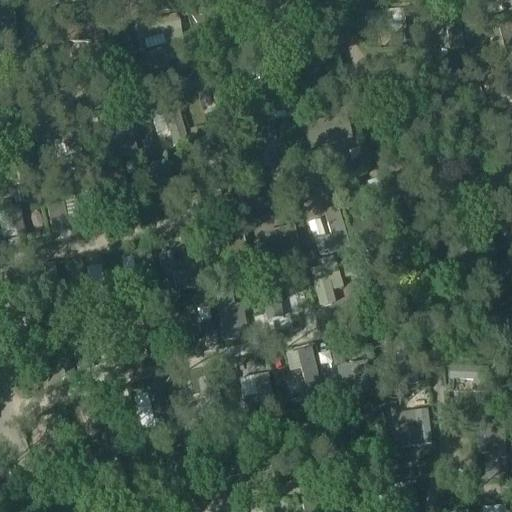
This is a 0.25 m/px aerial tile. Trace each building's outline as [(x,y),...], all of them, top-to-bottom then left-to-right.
[(142,0),(127,0),(129,7),(129,9),(144,6),(142,0)] [(215,0),(191,16),(199,28),(214,18),(227,38),(242,28),(223,0),(215,0)] [(270,19),(264,23),(272,34),(307,8),(300,0),(295,0),(279,12),(270,19)] [(457,6),(443,9),(450,53),(464,50),(457,6)] [(14,10),(0,11),(0,33),(1,45),(2,62),(17,61),(14,10)] [(404,12),(366,14),(367,26),(385,25),(405,24),(404,12)] [(179,14),(138,25),(142,41),(145,40),(164,35),(183,30),(179,14)] [(102,26),(59,27),(60,45),(103,43),(102,26)] [(511,27),(497,31),(505,59),(511,57),(511,27)] [(274,68),(261,71),(267,95),(272,116),(286,113),(274,68)] [(511,69),(503,70),(504,83),(511,81),(511,69)] [(309,80),(293,85),(301,110),(339,99),(333,81),(311,87),(309,80)] [(228,87),(212,90),(221,127),(237,123),(228,87)] [(177,104),(162,108),(162,109),(168,132),(173,149),(188,144),(177,104)] [(309,152),(352,141),(344,110),(301,122),(309,152)] [(113,126),(118,146),(98,151),(101,165),(140,155),(131,121),(113,126)] [(76,122),(61,126),(68,155),(71,166),(85,163),(76,122)] [(23,126),(4,129),(10,171),(29,168),(23,126)] [(260,146),(276,143),(272,127),(241,133),(249,173),(265,169),(260,146)] [(211,146),(196,150),(206,187),(220,184),(211,146)] [(479,161),(469,189),(502,201),(511,173),(479,161)] [(156,165),(143,169),(152,205),(165,201),(156,165)] [(127,167),(96,171),(102,214),(132,209),(127,167)] [(380,179),(368,183),(373,195),(383,221),(395,217),(380,179)] [(59,192),(44,195),(52,236),(69,233),(62,202),(60,192),(59,192)] [(10,203),(0,205),(0,229),(2,241),(15,238),(16,238),(11,208),(10,203)] [(338,210),(323,214),(330,238),(335,254),(349,249),(338,210)] [(240,226),(224,230),(229,250),(234,267),(235,273),(249,270),(251,269),(240,226)] [(308,265),(307,261),(299,227),(264,235),(273,273),(308,265)] [(483,229),(451,245),(465,272),(496,256),(483,229)] [(312,237),(315,249),(327,246),(324,234),(312,237)] [(404,242),(391,244),(395,269),(397,287),(410,285),(404,242)] [(189,276),(174,278),(176,293),(203,289),(198,251),(186,253),(189,276)] [(151,252),(125,258),(136,310),(146,308),(146,303),(161,300),(151,252)] [(161,276),(174,275),(174,262),(160,262),(161,276)] [(312,271),(321,307),(336,303),(333,291),(344,288),(337,265),(312,271)] [(54,266),(39,269),(47,310),(61,307),(54,266)] [(100,268),(86,271),(88,280),(94,314),(108,312),(100,268)] [(274,280),(259,283),(270,331),(285,328),(280,308),(278,300),(274,280)] [(232,294),(216,296),(223,342),(239,340),(232,294)] [(183,306),(167,309),(175,351),(191,348),(190,343),(184,310),(183,306)] [(134,322),(121,324),(126,358),(139,356),(136,338),(134,322)] [(84,329),(69,332),(78,373),(94,370),(84,329)] [(411,341),(395,344),(402,389),(419,386),(411,341)] [(40,347),(25,347),(27,388),(41,388),(41,380),(40,359),(40,347)] [(311,352),(297,355),(307,397),(321,394),(311,352)] [(366,365),(338,371),(343,399),(372,394),(366,365)] [(487,370),(449,368),(449,380),(473,382),(473,392),(486,392),(487,370)] [(268,377),(254,379),(257,399),(261,417),(275,414),(268,377)] [(215,378),(200,381),(210,425),(225,421),(215,378)] [(163,392),(147,396),(155,430),(172,426),(163,392)] [(115,404),(97,410),(98,413),(103,427),(113,458),(131,452),(115,404)] [(417,430),(399,432),(401,450),(432,446),(428,412),(415,414),(416,425),(417,430)] [(334,417),(322,420),(332,461),(344,458),(334,417)] [(489,419),(474,420),(476,457),(491,456),(489,419)] [(60,420),(44,424),(51,450),(56,467),(71,463),(60,420)] [(281,424),(266,428),(278,469),(292,465),(281,424)] [(233,439),(217,443),(227,481),(243,477),(242,473),(233,439)] [(178,454),(163,458),(176,505),(192,501),(184,474),(180,460),(178,454)] [(120,465),(105,471),(120,511),(123,511),(136,507),(120,465)] [(208,481),(211,493),(224,490),(221,478),(208,481)] [(53,492),(59,511),(76,511),(73,502),(96,495),(90,479),(53,492)] [(14,485),(0,490),(0,509),(20,501),(14,485)] [(419,511),(415,490),(399,493),(402,511),(419,511)] [(373,511),(371,497),(357,499),(358,511),(373,511)] [(317,511),(316,503),(302,505),(303,511),(317,511)]
